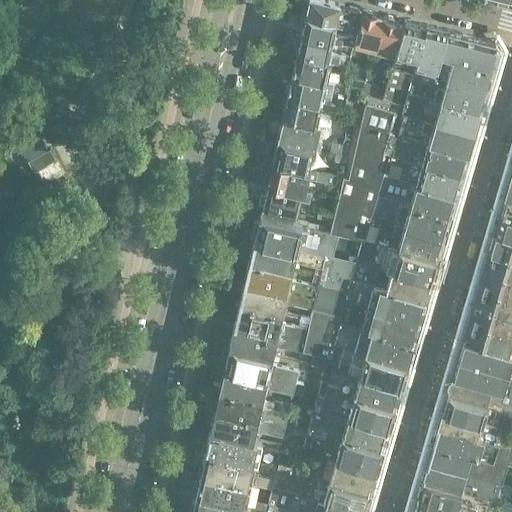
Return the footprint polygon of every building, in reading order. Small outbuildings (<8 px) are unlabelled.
[(305,9),(304,14),(335,22),(335,21),(350,25),(357,27),(361,11),(358,8),(326,0),(302,0),(301,8),(305,9)] [(382,16),(361,11),(357,27),(353,43),(368,47),(366,55),(372,56),(374,49),(373,48),(382,16)] [(300,32),(331,39),(352,45),(357,27),(350,25),(347,34),(333,31),(335,22),(304,14),(303,16),(299,15),(297,26),(301,26),(300,32)] [(373,48),(374,49),(386,52),(383,62),(391,64),(394,54),(403,21),(382,16),(373,48)] [(403,21),(394,54),(391,64),(382,95),(403,101),(425,24),(421,23),(421,24),(405,20),(405,19),(403,19),(403,21)] [(446,29),(425,24),(407,88),(429,94),(434,74),(440,53),(446,29)] [(494,41),(446,29),(440,53),(451,56),(492,67),(498,47),(495,41),(494,41)] [(297,45),(296,50),(327,58),(348,63),(350,55),(345,54),(345,53),(329,48),(331,39),(300,32),(299,36),(295,35),(293,44),(297,45)] [(291,70),(291,72),(325,80),(326,79),(328,69),(340,71),(342,62),(327,58),(296,50),(294,60),(291,59),(289,69),(291,70)] [(434,74),(445,77),(486,87),(492,67),(451,56),(440,53),(434,74)] [(286,93),(286,94),(321,102),(329,103),(333,88),(338,88),(339,82),(326,79),(325,80),(291,72),(289,80),(285,83),(284,89),(286,93)] [(480,108),(486,87),(445,77),(434,74),(429,94),(480,108)] [(349,86),(362,89),(364,80),(351,77),(349,86)] [(382,95),(384,87),(364,81),(362,89),(382,95)] [(407,111),(433,118),(474,129),(480,108),(429,94),(407,88),(403,102),(401,109),(407,111)] [(333,212),(331,221),(324,254),(319,274),(318,280),(348,287),(352,276),(358,255),(365,234),(370,213),(382,172),(379,172),(385,151),(383,150),(388,129),(400,132),(407,111),(401,109),(403,102),(382,95),(363,90),(350,144),(347,154),(345,162),(333,212)] [(286,94),(281,115),(319,124),(329,126),(334,104),(321,102),(286,94)] [(345,106),(357,109),(359,102),(347,100),(345,106)] [(400,132),(427,140),(468,151),(474,129),(433,118),(407,111),(400,132)] [(281,115),(276,138),(316,147),(320,148),(321,138),(316,137),(319,124),(281,115)] [(46,147),(36,129),(15,141),(25,158),(46,147)] [(462,172),(468,151),(427,140),(400,132),(394,131),(388,129),(383,150),(385,151),(389,152),(421,160),(462,172)] [(276,138),(271,160),(307,168),(308,167),(311,154),(315,155),(316,147),(276,138)] [(347,154),(350,144),(332,140),(329,150),(335,151),(347,154)] [(33,170),(55,158),(49,148),(27,160),(33,170)] [(347,154),(335,151),(333,160),(345,162),(347,154)] [(384,172),(415,181),(456,193),(462,172),(421,160),(389,152),(384,172)] [(267,178),(266,182),(302,190),(306,176),(336,183),(338,174),(308,167),(307,168),(271,160),(272,160),(271,167),(269,166),(269,168),(265,167),(263,177),(267,178)] [(415,181),(409,202),(450,213),(456,193),(415,181)] [(261,204),(294,212),(296,212),(299,199),(309,201),(311,192),(302,190),(266,182),(264,191),(260,191),(258,201),(262,202),(261,204)] [(511,198),(504,196),(499,213),(511,216),(511,198)] [(397,221),(403,222),(444,234),(450,213),(409,202),(403,200),(397,221)] [(253,237),(296,246),(301,223),(292,220),(294,212),(261,204),(258,220),(254,220),(250,236),(253,237)] [(318,218),(331,221),(333,212),(320,209),(318,218)] [(365,234),(397,243),(438,254),(444,234),(403,222),(397,221),(370,213),(365,234)] [(511,216),(499,213),(494,231),(511,236),(511,216)] [(511,236),(494,231),(488,249),(511,255),(511,236)] [(390,264),(391,264),(431,275),(438,254),(397,243),(365,234),(358,255),(390,264)] [(253,237),(249,258),(291,268),(293,258),(316,264),(314,273),(319,274),(324,254),(296,246),(253,237)] [(511,255),(488,249),(483,266),(511,274),(511,255)] [(352,276),(384,285),(425,297),(431,275),(391,264),(390,264),(358,255),(352,276)] [(249,258),(244,280),(314,295),(318,280),(319,274),(314,273),(311,283),(289,278),(291,268),(249,258)] [(511,274),(483,266),(478,284),(511,294),(511,274)] [(346,297),(376,306),(419,318),(425,297),(384,285),(352,276),(348,287),(346,297)] [(244,280),(239,301),(281,310),(283,301),(312,307),(314,295),(244,280)] [(339,318),(370,327),(413,339),(419,318),(376,306),(346,297),(348,287),(318,280),(312,306),(341,313),(339,318)] [(511,294),(478,284),(473,302),(511,313),(511,294)] [(239,301),(234,321),(305,337),(307,326),(279,320),(281,310),(239,301)] [(511,313),(473,302),(468,320),(511,332),(511,313)] [(333,339),(364,348),(406,360),(413,339),(370,327),(339,318),(341,313),(312,306),(308,326),(303,349),(313,350),(328,354),(330,354),(331,350),(333,339)] [(511,332),(468,320),(463,337),(511,351),(511,332)] [(234,321),(229,343),(271,352),(273,344),(302,350),(303,349),(305,337),(234,321)] [(511,351),(463,337),(458,354),(496,366),(511,370),(511,351)] [(229,343),(224,364),(267,373),(303,383),(306,384),(309,371),(269,363),(271,352),(229,343)] [(360,369),(360,370),(400,381),(406,360),(364,348),(361,358),(339,352),(336,363),(358,369),(360,369)] [(328,354),(313,350),(311,361),(326,364),(328,354)] [(458,354),(452,373),(511,390),(511,370),(496,366),(458,354)] [(224,364),(219,385),(262,394),(264,386),(300,394),(303,383),(267,373),(224,364)] [(341,375),(338,385),(354,391),(394,402),(400,381),(360,370),(357,379),(341,375)] [(511,390),(452,373),(447,390),(480,400),(511,409),(511,390)] [(317,395),(315,402),(388,423),(394,402),(354,391),(321,380),(317,395)] [(219,385),(215,406),(286,422),(290,402),(274,398),(272,408),(259,405),(262,394),(219,385)] [(447,390),(442,408),(511,428),(511,409),(480,400),(447,390)] [(315,402),(309,423),(382,443),(388,423),(315,402)] [(215,406),(210,428),(252,437),(254,428),(283,436),(286,422),(215,406)] [(511,428),(442,408),(437,426),(483,439),(511,447),(511,445),(511,428)] [(323,451),(335,454),(376,466),(382,443),(309,423),(303,445),(323,451)] [(437,426),(432,444),(506,466),(511,447),(483,439),(437,426)] [(210,428),(205,449),(256,461),(261,440),(256,438),(252,437),(210,428)] [(432,444),(426,461),(501,483),(506,466),(432,444)] [(256,461),(205,449),(200,471),(252,482),(251,483),(271,488),(272,484),(278,466),(271,464),(269,477),(253,474),(256,461)] [(279,450),(277,460),(285,462),(288,452),(279,450)] [(329,477),(335,478),(369,488),(376,466),(335,454),(323,451),(317,473),(329,477)] [(290,489),(329,500),(363,510),(369,488),(335,478),(329,477),(279,461),(278,466),(272,484),(290,489)] [(426,461),(422,478),(496,500),(501,483),(426,461)] [(195,492),(195,493),(246,504),(251,483),(252,482),(200,471),(198,479),(192,481),(190,488),(195,492)] [(492,511),(496,500),(422,478),(416,496),(469,511),(492,511)] [(268,503),(301,511),(362,511),(363,510),(329,500),(272,484),(268,503)] [(195,493),(190,511),(244,511),(246,504),(195,493)] [(469,511),(416,496),(411,511),(469,511)] [(266,501),(254,498),(252,505),(265,508),(266,501)] [(501,511),(504,502),(496,500),(492,511),(501,511)] [(301,511),(268,503),(265,511),(301,511)]
